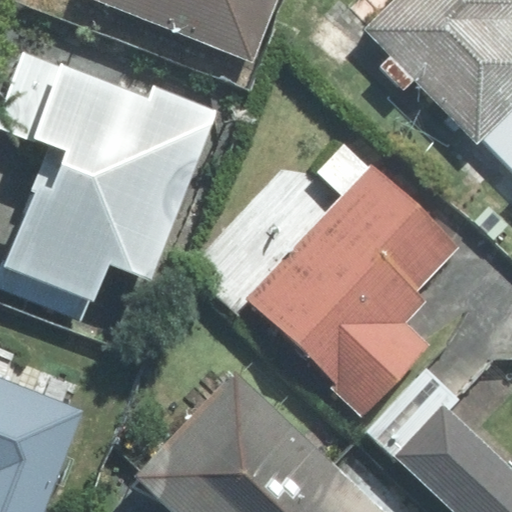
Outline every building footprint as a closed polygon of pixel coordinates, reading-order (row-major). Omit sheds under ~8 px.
[(348,0),(432,91),(511,19),(494,0),(348,0)] [(97,238),(170,64),(23,2),(0,58),(0,116),(10,121),(0,144),(0,239),(38,255),(53,220),(97,238)] [(511,105),(469,145),(511,191),(511,105)] [(342,108),(200,235),(318,367),(393,301),(365,269),(390,247),(376,231),(419,193),(342,108)] [(392,511),(182,318),(78,431),(166,511),(392,511)] [(0,415),(26,355),(0,343),(0,415)] [(405,358),(354,404),(453,511),(511,511),(511,424),(487,447),(405,358)]
